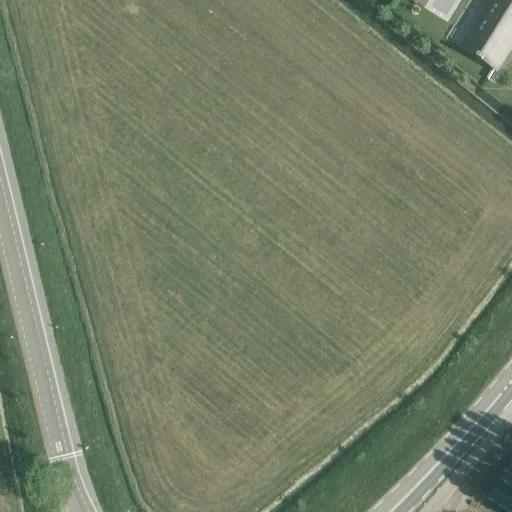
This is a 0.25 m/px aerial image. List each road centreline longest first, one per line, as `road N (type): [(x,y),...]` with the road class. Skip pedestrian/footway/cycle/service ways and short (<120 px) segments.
road 1 (tertiary): [(81,511),(0,195)]
road 2 (primary): [(397,511),(511,379)]
